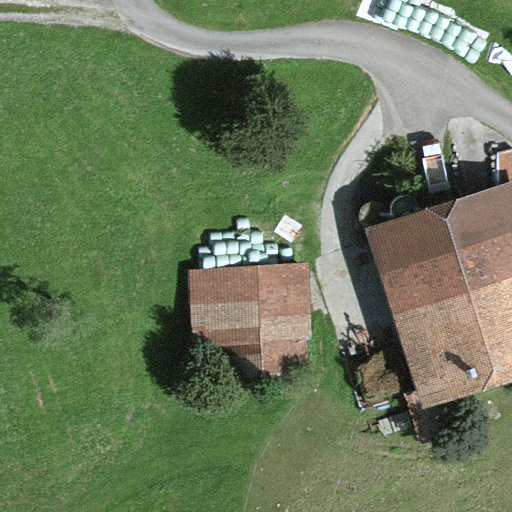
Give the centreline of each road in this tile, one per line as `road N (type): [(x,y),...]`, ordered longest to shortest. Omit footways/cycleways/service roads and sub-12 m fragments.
road 1 (track): [(511,130),(422,68),(375,48),(325,40),(203,42),(158,24),(134,0)]
road 2 (track): [(121,0),(0,7)]
